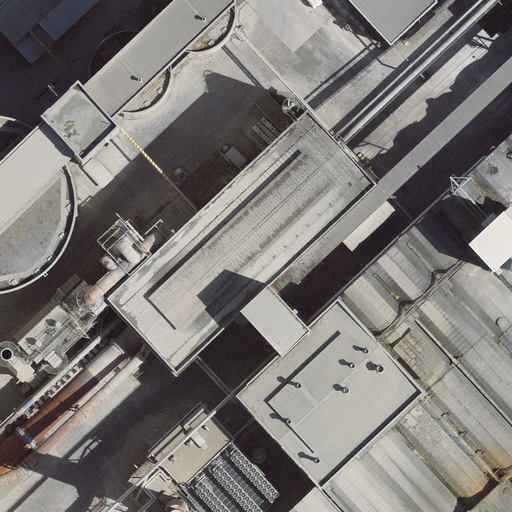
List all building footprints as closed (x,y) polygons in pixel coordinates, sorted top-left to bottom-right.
[(163,44),(171,56),(183,64),(197,67),(212,66),(225,59),(234,50),(239,38),(241,25),(239,13),(233,1),(231,0),(168,0),(165,3),(159,16),(159,31),(163,44)] [(347,0),(394,50),(439,8),(431,0),(347,0)] [(107,112),(117,119),(129,123),(141,124),(153,120),(164,113),(172,102),(176,89),(175,75),(169,62),(160,52),(147,46),(133,44),(120,48),(108,55),(101,65),(96,77),(96,89),(100,101),(107,112)] [(384,194),(311,115),(106,303),(179,383),(384,194)] [(0,296),(22,292),(47,277),(66,255),(77,228),(78,200),(69,172),(52,149),(29,133),(2,125),(0,125),(0,296)] [(294,511),(511,511),(511,147),(239,400),(320,488),(294,511)]
